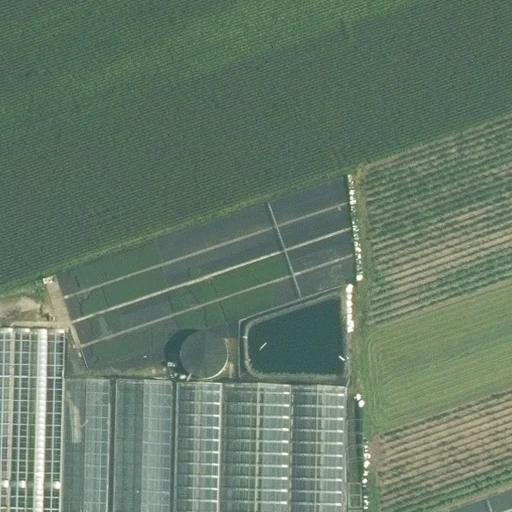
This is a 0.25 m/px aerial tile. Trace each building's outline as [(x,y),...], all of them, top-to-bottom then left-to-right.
[(65,333),(0,331),(0,511),(60,511),(64,380),(65,333)] [(106,511),(110,382),(64,380),(60,511),(106,511)] [(168,511),(172,383),(117,382),(113,511),(168,511)] [(218,511),(222,385),(177,384),(173,511),(218,511)] [(288,511),(291,387),(222,385),(218,511),(288,511)] [(342,511),(346,389),(291,387),(288,511),(342,511)]
